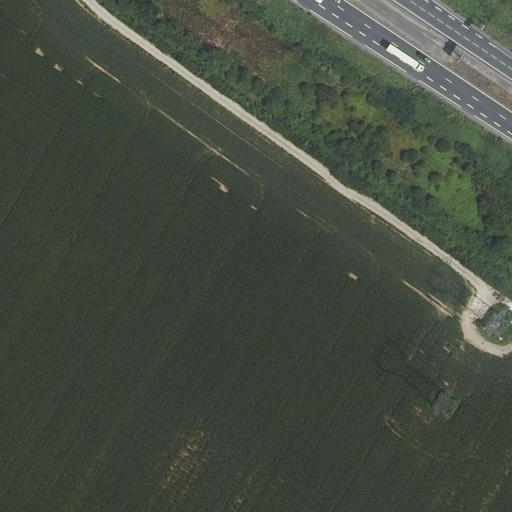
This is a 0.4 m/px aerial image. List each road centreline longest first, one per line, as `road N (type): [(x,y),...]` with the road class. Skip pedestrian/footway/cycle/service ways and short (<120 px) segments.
road 1 (track): [(90,0),(511,307)]
road 2 (motorway): [(305,0),(511,128)]
road 3 (motorway): [(328,0),(511,123)]
